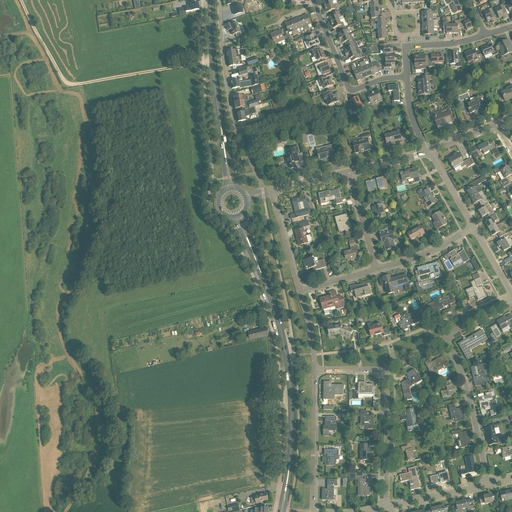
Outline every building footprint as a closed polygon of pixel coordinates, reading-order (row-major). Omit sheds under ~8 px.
[(460,4),(459,4),(458,1),(456,2),(449,5),(450,5),(453,10),(461,6),(460,4)] [(198,3),(191,5),(191,7),(185,8),(185,9),(178,10),(179,16),(186,15),(186,12),(199,10),(198,3)] [(240,4),(232,7),(234,15),(242,13),(240,4)] [(337,7),(335,7),(334,7),(333,5),(325,8),(326,9),(325,10),(326,12),(327,12),(327,13),(332,11),(333,14),(339,12),(337,7)] [(503,5),(500,6),(500,7),(495,9),(499,18),(503,17),(504,19),(505,20),(509,18),(503,5)] [(461,6),(453,10),(455,15),(462,12),(461,9),(462,8),(461,6)] [(485,14),(488,22),(491,20),(492,23),(493,23),(497,21),(492,8),(488,10),(489,10),(487,11),(487,13),(485,14)] [(339,18),(340,17),(341,16),(339,12),(333,14),(334,17),(329,19),(330,19),(329,20),(330,22),(331,22),(332,24),(340,20),(339,18)] [(308,15),(302,17),(307,31),(309,30),(310,30),(308,25),(311,24),(308,15)] [(296,19),(300,29),(303,28),(305,32),(307,31),(302,17),(296,19)] [(296,19),(291,22),(296,35),(299,34),(297,30),(300,29),(296,19)] [(340,20),(332,24),(332,25),(331,25),(333,28),(334,29),(338,27),(339,30),(348,26),(347,24),(346,23),(344,19),(340,21),(340,20)] [(470,20),(467,22),(465,19),(460,20),(462,28),(466,27),(467,31),(473,28),(470,20)] [(452,25),(453,34),(459,33),(458,29),(462,28),(460,20),(455,21),(455,25),(452,25)] [(291,22),(285,24),(288,31),(286,32),(287,33),(288,32),(289,33),(292,32),(294,36),(296,35),(291,22)] [(452,25),(449,25),(449,22),(443,22),(444,31),(447,31),(447,34),(453,34),(452,25)] [(237,23),(232,25),(231,23),(225,25),(228,31),(230,30),(232,35),(241,32),(237,23)] [(348,33),(349,32),(348,29),(350,28),(350,26),(348,26),(339,30),(341,33),(339,33),(340,36),(338,37),(339,39),(349,35),(348,33)] [(291,46),(287,36),(284,37),(281,31),(275,33),(275,32),(270,34),(275,45),(278,43),(285,40),(288,47),(291,46)] [(317,37),(315,38),(314,35),(306,38),(307,41),(310,48),(320,44),(317,37)] [(349,35),(339,39),(340,42),(342,41),(343,44),(345,43),(346,46),(356,41),(355,39),(353,39),(352,37),(350,38),(349,35)] [(503,56),(511,52),(511,49),(508,40),(508,42),(499,45),(499,44),(498,45),(503,56)] [(356,41),(346,46),(347,49),(345,49),(346,52),(344,53),(345,55),(355,51),(359,50),(360,49),(356,41)] [(389,53),(393,53),(393,47),(388,48),(388,44),(380,45),(381,51),(384,51),(384,54),(389,53)] [(481,48),(484,56),(491,53),(493,56),(499,53),(496,48),(493,49),(491,44),(491,45),(482,49),(481,48)] [(322,49),(320,50),(319,47),(311,50),(314,58),(316,57),(318,61),(326,58),(322,49)] [(227,58),(235,57),(239,56),(238,53),(237,50),(234,50),(227,52),(227,58)] [(359,50),(355,51),(345,55),(346,58),(348,57),(349,59),(351,59),(352,62),(362,58),(360,54),(359,50)] [(480,52),(479,52),(480,53),(476,55),(474,50),(471,51),(470,51),(467,52),(467,53),(465,54),(469,63),(473,62),(474,64),(483,60),(480,52)] [(386,62),(395,62),(395,56),(389,56),(389,53),(384,54),(383,54),(383,63),(386,62)] [(455,63),(459,63),(459,62),(459,57),(458,53),(450,53),(451,56),(449,56),(450,65),(455,64),(455,63)] [(432,54),(432,63),(435,63),(443,63),(443,54),(436,55),(436,54),(432,54)] [(429,63),(426,63),(425,55),(419,55),(419,57),(415,57),(415,65),(416,68),(416,70),(421,70),(421,67),(426,67),(426,74),(429,74),(429,67),(429,64),(429,63)] [(241,59),(239,59),(239,56),(235,57),(227,58),(229,67),(233,66),(233,67),(233,66),(237,66),(242,65),(241,59)] [(378,72),(376,66),(373,58),(372,58),(370,59),(372,63),(369,64),(373,75),(379,72),(378,72)] [(327,64),(325,64),(324,61),(315,65),(317,71),(319,76),(322,75),(323,75),(331,72),(330,70),(327,64)] [(369,64),(367,66),(365,61),(362,62),(368,77),(373,75),(369,64)] [(368,77),(362,62),(359,64),(361,68),(358,69),(363,79),(368,77)] [(363,79),(358,69),(356,70),(354,66),(351,67),(357,81),(363,79)] [(246,67),(238,70),(240,76),(248,74),(246,67)] [(257,75),(250,76),(251,81),(239,83),(239,81),(231,82),(232,89),(240,88),(240,89),(247,88),(259,84),(257,75)] [(429,81),(430,81),(430,76),(423,77),(423,81),(418,81),(419,95),(430,94),(429,81)] [(328,81),(327,77),(318,81),(321,88),(323,87),(324,89),(333,86),(331,80),(328,81)] [(260,85),(251,87),(253,95),(262,92),(262,91),(260,85)] [(394,92),(394,102),(393,102),(394,108),(398,107),(398,102),(400,102),(399,86),(388,86),(389,92),(394,92)] [(511,88),(502,93),(504,97),(505,96),(507,100),(505,101),(506,101),(511,98),(511,88)] [(382,101),(378,90),(371,93),(372,93),(368,95),(369,97),(365,98),(367,104),(371,102),(372,105),(382,101)] [(337,95),(333,96),(332,95),(333,94),(331,91),(322,94),(325,101),(326,100),(328,106),(335,103),(339,101),(337,95)] [(246,95),(238,97),(233,97),(235,110),(245,108),(263,104),(260,96),(255,97),(256,101),(248,104),(247,104),(246,95)] [(469,110),(470,114),(472,113),(473,113),(475,112),(476,115),(480,113),(479,111),(481,110),(480,107),(479,103),(481,102),(482,105),(483,105),(482,102),(480,97),(478,98),(475,99),(476,102),(471,103),(468,104),(470,109),(469,110)] [(362,103),(360,103),(358,98),(351,101),(352,104),(350,105),(353,110),(362,107),(364,106),(362,103)] [(271,102),(276,114),(283,112),(279,100),(271,102)] [(254,107),(259,106),(259,105),(245,109),(245,110),(244,110),(244,112),(236,114),(238,122),(246,120),(245,116),(256,113),(254,107)] [(449,109),(433,114),(438,128),(445,125),(445,126),(454,123),(449,109)] [(399,129),(395,130),(395,133),(385,135),(387,145),(394,143),(395,144),(402,142),(399,129)] [(353,142),(356,153),(367,151),(367,149),(370,148),(367,138),(371,138),(369,133),(361,135),(362,140),(353,142)] [(484,154),(491,150),(496,147),(493,143),(488,146),(486,142),(478,147),(477,147),(474,148),(470,150),(475,159),(480,157),(478,154),(483,152),(484,154)] [(298,146),(293,148),(286,150),(288,158),(286,158),(288,163),(285,164),(287,169),(290,168),(291,169),(295,168),(294,165),(293,165),(293,162),(295,162),(295,163),(300,162),(299,155),(300,154),(298,146)] [(332,150),(331,146),(327,147),(328,149),(317,152),(319,160),(326,158),(327,160),(333,158),(332,150)] [(458,153),(454,155),(455,157),(449,160),(452,165),(452,166),(452,167),(453,166),(456,172),(456,171),(454,168),(460,165),(461,168),(467,165),(468,167),(474,164),(471,158),(463,163),(458,153)] [(504,188),(506,187),(511,184),(508,177),(511,175),(511,173),(508,167),(505,169),(503,165),(494,171),(496,174),(500,172),(505,179),(500,182),(504,188)] [(419,174),(418,174),(417,169),(409,171),(408,171),(401,173),(403,181),(413,179),(414,183),(421,181),(419,174)] [(384,178),(383,178),(376,180),(376,181),(373,182),(372,180),(370,181),(371,181),(367,182),(369,192),(386,187),(384,178)] [(482,192),(480,188),(478,185),(481,183),(479,179),(470,184),(473,189),(467,192),(468,192),(471,198),(482,192)] [(340,189),(326,192),(318,193),(321,204),(326,203),(326,202),(336,200),(337,205),(343,203),(340,189)] [(429,190),(425,192),(423,189),(418,192),(422,199),(423,198),(429,207),(436,203),(429,190)] [(482,192),(471,198),(474,204),(480,201),(482,205),(488,202),(490,201),(489,199),(487,200),(482,192)] [(306,196),(298,198),(298,199),(292,201),(295,212),(296,212),(297,213),(290,215),(291,219),(311,214),(306,196)] [(488,202),(482,205),(484,208),(478,211),(479,212),(479,211),(482,217),(482,218),(488,214),(489,216),(494,213),(491,207),(488,202)] [(383,204),(378,205),(378,206),(372,207),(374,212),(376,212),(378,219),(386,217),(383,204)] [(441,211),(432,216),(436,222),(433,224),(437,230),(447,224),(444,220),(445,219),(441,211)] [(350,226),(351,226),(351,225),(350,225),(347,214),(335,217),(339,232),(345,230),(346,235),(353,233),(352,231),(350,226)] [(498,220),(495,215),(490,218),(491,221),(486,224),(489,230),(496,226),(494,222),(498,220)] [(308,221),(298,224),(299,229),(310,226),(308,221)] [(501,237),(503,236),(506,234),(505,232),(502,227),(500,223),(496,226),(489,230),(493,236),(492,236),(493,236),(498,233),(501,237)] [(417,234),(420,233),(422,236),(421,236),(425,234),(421,227),(408,234),(411,240),(418,236),(417,234)] [(304,229),(296,231),(298,239),(297,239),(299,246),(312,242),(310,235),(306,237),(304,229)] [(392,232),(380,235),(381,236),(381,235),(382,240),(382,244),(383,244),(383,243),(384,243),(386,251),(395,248),(392,240),(394,239),(392,232)] [(360,258),(355,240),(349,242),(351,250),(344,252),(346,258),(347,262),(360,258)] [(505,240),(502,241),(502,240),(497,243),(499,248),(501,246),(504,252),(507,250),(510,248),(505,240)] [(464,251),(464,250),(457,254),(455,250),(449,253),(451,257),(452,258),(450,259),(453,264),(461,260),(463,264),(470,260),(469,260),(464,251)] [(511,256),(510,257),(503,261),(505,265),(511,260),(511,256)] [(303,261),(306,270),(313,268),(314,270),(313,270),(313,271),(327,267),(325,260),(315,262),(314,257),(303,261)] [(475,259),(471,261),(476,269),(480,267),(475,259)] [(437,262),(434,263),(434,264),(427,266),(427,265),(417,268),(418,271),(415,271),(418,281),(421,280),(420,276),(434,272),(435,278),(442,277),(437,262)] [(482,286),(483,285),(478,273),(472,276),(474,280),(470,282),(473,288),(466,291),(469,299),(469,298),(476,295),(478,300),(487,297),(482,286)] [(409,283),(408,283),(406,275),(407,275),(407,274),(391,279),(390,276),(383,277),(388,294),(394,293),(393,287),(404,284),(407,292),(411,291),(409,283)] [(367,283),(356,287),(356,285),(350,287),(351,293),(354,292),(356,298),(370,294),(367,283)] [(346,307),(343,297),(338,298),(336,291),(330,292),(331,296),(331,297),(328,298),(327,297),(320,299),(323,310),(335,306),(336,310),(346,307)] [(444,308),(444,307),(443,305),(451,302),(452,304),(455,302),(452,295),(440,300),(440,299),(428,304),(430,310),(436,307),(437,310),(443,308),(444,308)] [(421,310),(409,315),(408,313),(400,316),(400,315),(399,315),(396,316),(395,317),(395,318),(395,319),(396,319),(396,320),(397,320),(398,319),(399,323),(401,326),(400,326),(401,328),(402,331),(412,327),(411,325),(420,322),(421,324),(426,322),(421,310)] [(511,317),(511,316),(503,320),(502,319),(498,321),(502,330),(509,326),(510,329),(511,327),(511,317)] [(388,328),(382,329),(381,324),(369,327),(371,336),(383,333),(384,336),(390,335),(388,328)] [(342,325),(328,327),(329,333),(336,332),(337,332),(340,333),(341,334),(342,333),(344,334),(344,335),(350,338),(353,330),(342,326),(342,325)] [(268,328),(262,329),(248,333),(249,336),(245,337),(246,341),(250,340),(250,341),(270,336),(268,328)] [(488,340),(482,330),(458,344),(468,360),(473,357),(470,350),(488,340)] [(450,367),(444,356),(432,363),(430,360),(425,363),(426,363),(430,370),(429,371),(431,375),(444,368),(444,369),(445,368),(445,369),(450,367)] [(490,379),(488,369),(495,367),(493,361),(476,367),(471,368),(476,387),(491,384),(490,379)] [(418,376),(414,369),(407,373),(410,380),(406,382),(406,381),(401,383),(404,398),(407,397),(407,400),(412,399),(409,387),(422,380),(419,375),(418,376)] [(456,388),(455,385),(456,384),(455,380),(445,383),(447,390),(441,392),(443,398),(458,394),(456,388)] [(324,382),(324,399),(335,399),(335,395),(343,395),(344,385),(332,385),(332,382),(324,382)] [(374,384),(367,384),(364,384),(364,382),(358,382),(358,391),(355,391),(355,400),(358,400),(358,394),(374,395),(374,384)] [(488,400),(492,399),(492,395),(495,394),(494,391),(485,393),(486,396),(478,398),(479,402),(480,402),(481,406),(480,407),(482,415),(486,414),(485,410),(490,409),(488,400)] [(432,406),(434,412),(445,410),(444,404),(432,406)] [(462,408),(458,409),(456,410),(455,404),(449,406),(453,421),(456,420),(456,422),(465,420),(462,408)] [(419,430),(414,407),(405,409),(407,415),(401,416),(401,417),(402,421),(406,420),(409,432),(419,430)] [(374,416),(367,416),(367,411),(361,411),(361,424),(364,424),(364,429),(373,429),(374,416)] [(325,426),(323,426),(323,436),(329,436),(329,431),(336,431),(336,417),(325,417),(325,426)] [(500,434),(499,434),(498,429),(495,430),(494,425),(485,427),(489,445),(498,443),(497,440),(501,439),(500,434)] [(468,432),(463,433),(462,430),(452,432),(453,436),(459,434),(461,440),(458,441),(460,449),(463,448),(463,447),(466,446),(466,447),(471,446),(468,432)] [(413,451),(416,451),(414,440),(406,442),(408,449),(400,451),(406,450),(408,461),(415,459),(413,451)] [(373,453),(368,453),(368,449),(369,449),(369,445),(360,444),(360,461),(368,461),(368,464),(373,464),(373,456),(373,453)] [(511,446),(502,448),(503,452),(502,452),(503,455),(503,459),(504,458),(504,457),(511,455),(511,446)] [(338,455),(339,455),(339,450),(324,450),(324,455),(326,455),(326,458),(323,458),(323,463),(326,463),(326,465),(336,465),(336,459),(338,459),(338,455)] [(476,468),(473,456),(466,458),(469,470),(461,472),(463,478),(478,475),(476,468)] [(416,467),(408,469),(409,473),(400,475),(401,482),(409,481),(409,479),(412,479),(414,486),(410,487),(411,490),(421,488),(416,467)] [(447,473),(430,477),(432,484),(429,485),(429,486),(438,483),(441,482),(441,483),(448,481),(447,473)] [(371,496),(371,485),(373,485),(373,479),(363,479),(363,476),(356,476),(356,480),(360,480),(360,495),(358,495),(362,496),(371,496)] [(334,487),(338,487),(338,480),(328,480),(327,489),(322,489),(322,493),(323,493),(323,500),(334,500),(334,487)] [(511,490),(506,492),(505,492),(501,493),(501,497),(502,500),(505,499),(506,501),(511,499),(511,490)] [(269,500),(267,494),(252,497),(251,499),(252,505),(262,503),(261,502),(269,500)] [(494,502),(492,495),(484,497),(480,498),(481,505),(486,504),(494,502)] [(474,509),(472,499),(466,501),(456,503),(457,507),(455,507),(456,511),(461,511),(463,511),(463,510),(467,508),(468,511),(474,509)]
